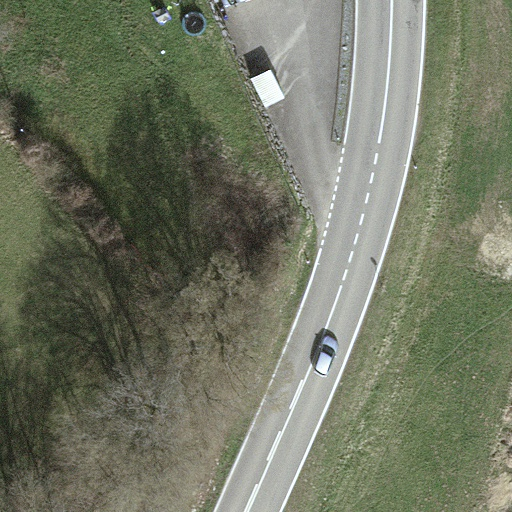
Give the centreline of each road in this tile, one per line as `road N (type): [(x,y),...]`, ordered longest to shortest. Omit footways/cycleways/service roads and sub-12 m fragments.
road 1 (primary): [(244,511),(352,247),(383,110),(391,0)]
road 2 (track): [(476,0),(489,114),(481,203),(511,265)]
